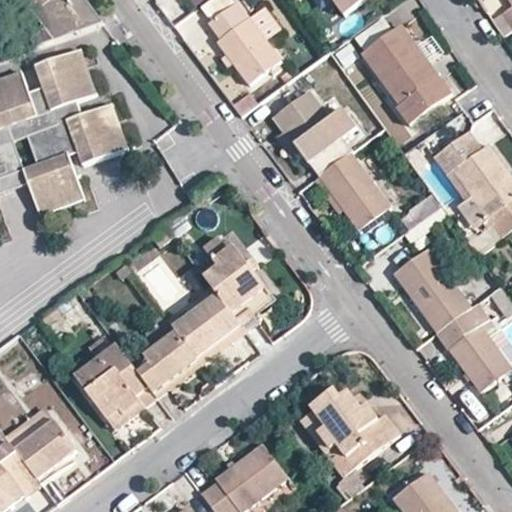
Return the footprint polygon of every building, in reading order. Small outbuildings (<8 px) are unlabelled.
[(84,0),(21,0),(32,15),(45,32),(53,44),(104,27),(84,0)] [(218,12),(233,0),(211,0),(210,1),(218,12)] [(331,0),(345,18),(370,0),(331,0)] [(511,0),(508,0),(511,5),(511,9),(502,16),(511,31),(511,0)] [(219,45),(252,87),(283,63),(267,43),(250,20),(238,5),(212,24),(225,40),(219,45)] [(265,9),(250,20),(267,43),(283,31),(265,9)] [(451,95),(403,28),(364,56),(401,108),(397,109),(409,125),(451,95)] [(53,44),(45,32),(30,42),(36,51),(53,44)] [(98,96),(86,64),(82,54),(36,69),(43,91),(28,96),(22,77),(0,84),(0,149),(14,144),(28,138),(38,166),(24,171),(29,184),(41,217),(84,201),(68,156),(78,152),(83,167),(128,150),(113,107),(83,119),(78,103),(98,96)] [(300,154),(320,179),(352,155),(356,153),(344,138),(355,130),(331,97),(320,106),(311,94),(275,121),(285,135),(300,154)] [(250,96),(235,107),(243,118),(258,107),(250,96)] [(487,223),(501,241),(511,233),(511,178),(490,148),(483,152),(471,134),(435,160),(448,178),(456,172),(474,198),(458,210),(474,233),(487,223)] [(300,154),(285,135),(278,140),(293,160),(300,154)] [(0,195),(29,184),(24,171),(14,144),(0,149),(0,195)] [(490,148),(511,178),(511,166),(496,144),(490,148)] [(320,179),(359,233),(392,209),(352,155),(320,179)] [(218,298),(246,335),(260,324),(251,312),(271,298),(234,249),(228,253),(219,240),(204,251),(219,271),(205,281),(218,298)] [(395,277),(438,334),(473,309),(430,251),(395,277)] [(177,336),(202,368),(246,335),(218,298),(175,331),(177,336)] [(438,334),(482,395),(511,373),(511,369),(483,329),(489,322),(477,306),(473,309),(438,334)] [(139,377),(157,400),(202,368),(177,336),(146,359),(152,367),(139,377)] [(75,379),(115,432),(157,400),(139,377),(117,347),(75,379)] [(301,426),(324,458),(328,455),(344,477),(398,437),(384,417),(378,421),(368,408),(362,412),(349,394),(341,400),(336,394),(310,412),(314,416),(301,426)] [(44,409),(5,438),(15,453),(54,423),(44,409)] [(488,433),(497,445),(511,433),(511,414),(511,415),(488,433)] [(15,453),(38,483),(77,454),(54,423),(15,453)] [(0,511),(8,511),(41,487),(38,483),(15,453),(5,438),(1,433),(0,434),(0,511)] [(203,495),(214,511),(246,511),(267,497),(285,484),(289,480),(263,446),(216,482),(217,484),(203,495)] [(456,511),(428,475),(393,501),(401,511),(456,511)] [(285,484),(267,497),(275,507),(292,494),(285,484)]
